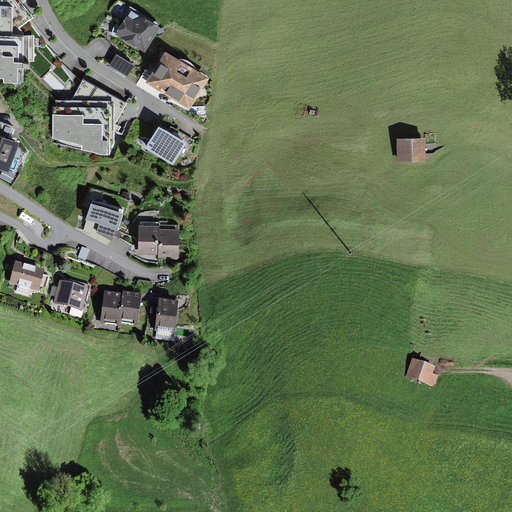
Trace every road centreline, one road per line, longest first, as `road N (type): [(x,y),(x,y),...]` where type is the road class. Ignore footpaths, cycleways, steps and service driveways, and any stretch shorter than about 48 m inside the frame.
road 1 (residential): [(40,0),(85,59),(197,129)]
road 2 (residential): [(0,186),(153,277)]
